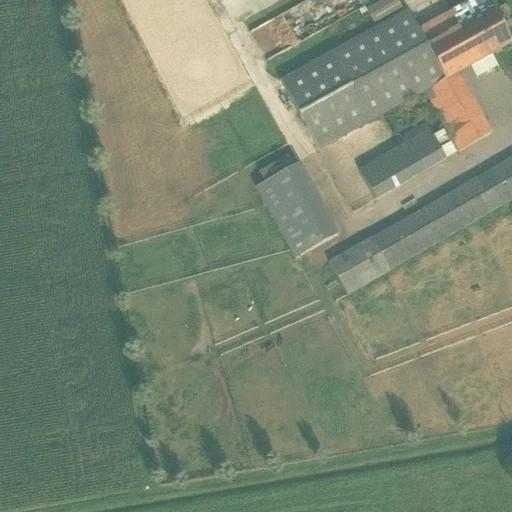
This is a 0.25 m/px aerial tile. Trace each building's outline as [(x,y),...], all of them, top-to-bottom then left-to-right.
[(392,14),(384,0),(383,0),(366,10),(374,25),(392,14)] [(456,74),(511,44),(493,11),(427,47),(446,80),(456,74)] [(446,80),(427,47),(408,12),(330,55),(280,83),(318,152),(368,123),(424,92),(446,80)] [(456,74),(446,80),(424,92),(459,153),(490,134),(456,74)] [(265,184),(293,168),(287,158),(259,173),(265,184)] [(511,159),(328,264),(345,295),(389,271),(511,200),(511,159)] [(255,189),(294,262),(339,237),(300,164),(293,168),(265,184),(255,189)]
